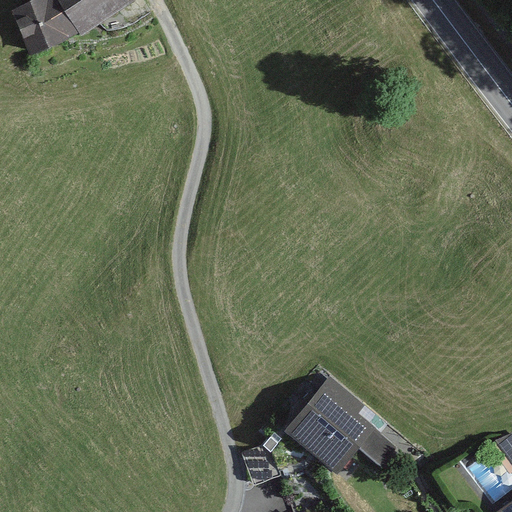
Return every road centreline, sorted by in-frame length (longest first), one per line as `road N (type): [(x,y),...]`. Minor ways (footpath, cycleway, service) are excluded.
road 1 (track): [(235,482),(175,262),(208,116),(151,0)]
road 2 (trunk): [(432,0),(511,104)]
